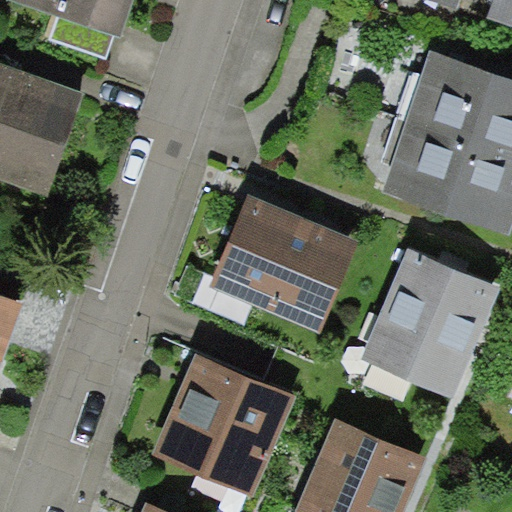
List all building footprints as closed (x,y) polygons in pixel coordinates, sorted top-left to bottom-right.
[(129,0),(71,0),(125,15),(129,0)] [(511,0),(438,0),(461,7),(463,0),(493,0),(491,17),(511,24),(511,0)] [(386,189),(504,233),(511,210),(511,78),(438,50),(386,189)] [(0,67),(0,170),(45,187),(78,96),(0,67)] [(245,204),(213,278),(323,324),(354,250),(245,204)] [(497,293),(411,258),(365,369),(450,405),(497,293)] [(39,279),(0,268),(0,396),(6,398),(39,279)] [(267,360),(166,332),(132,452),(233,479),(267,360)] [(383,511),(405,435),(304,407),(275,511),(383,511)] [(169,511),(122,499),(118,511),(169,511)]
